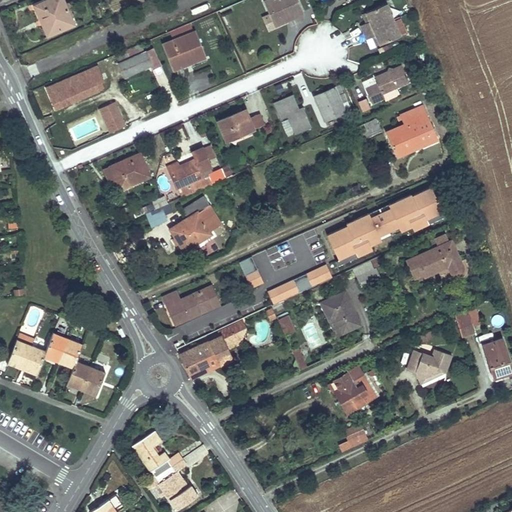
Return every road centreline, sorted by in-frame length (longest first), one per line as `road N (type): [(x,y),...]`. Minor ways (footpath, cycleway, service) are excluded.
road 1 (residential): [(322,51),(49,169)]
road 2 (tertiary): [(49,169),(153,358)]
road 3 (tertiary): [(171,389),(264,511)]
